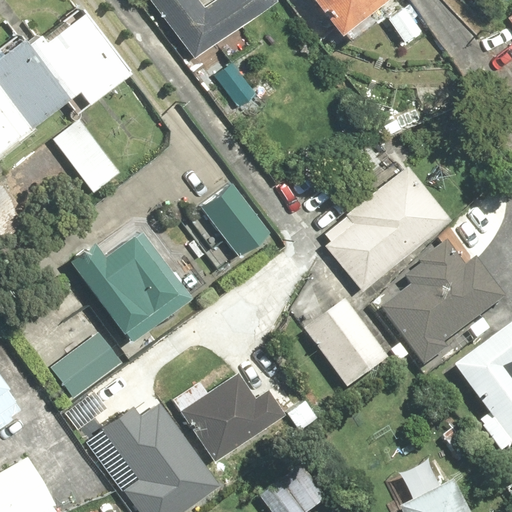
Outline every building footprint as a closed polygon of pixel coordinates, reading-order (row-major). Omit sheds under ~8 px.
[(200,0),(151,0),(192,53),(261,0),(201,0),(200,0)] [(322,0),(349,35),(396,0),(322,0)] [(44,32),(38,37),(74,85),(82,97),(124,66),(79,6),(70,13),(44,32)] [(398,8),(382,19),(395,40),(412,30),(398,8)] [(0,137),(27,119),(74,85),(38,37),(32,28),(14,41),(0,50),(0,137)] [(232,54),(210,73),(241,108),(262,89),(232,54)] [(78,114),(51,133),(89,187),(116,168),(78,114)] [(413,154),(313,234),(361,293),(460,214),(413,154)] [(230,178),(197,202),(233,251),(266,227),(230,178)] [(0,179),(0,232),(3,236),(28,217),(0,179)] [(133,214),(73,259),(136,342),(196,297),(133,214)] [(453,239),(372,299),(422,366),(503,306),(453,239)] [(346,295),(305,326),(353,389),(394,358),(346,295)] [(209,347),(244,321),(226,296),(191,321),(209,347)] [(511,319),(455,362),(511,437),(511,319)] [(98,325),(46,362),(69,393),(120,355),(98,325)] [(248,358),(180,409),(220,462),(288,411),(248,358)] [(0,424),(27,405),(0,366),(0,424)] [(132,402),(102,424),(137,472),(122,483),(143,511),(169,511),(217,478),(158,398),(139,412),(132,402)] [(15,460),(0,468),(0,511),(32,511),(41,507),(15,460)] [(257,491),(272,511),(292,511),(321,491),(297,461),(257,491)] [(511,464),(500,474),(511,489),(511,464)] [(482,511),(462,473),(400,506),(403,511),(482,511)]
